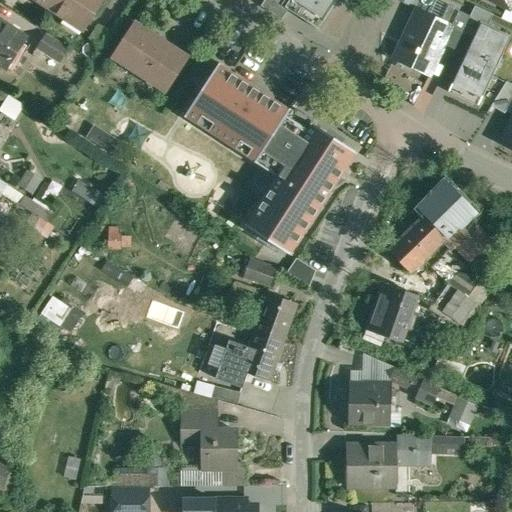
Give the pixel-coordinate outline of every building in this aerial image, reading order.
[(40,0),(85,29),(104,0),(40,0)] [(278,2),(279,0),(263,0),(260,5),(280,18),(286,7),(278,2)] [(335,0),(279,0),(278,2),(286,7),(318,28),(335,0)] [(442,20),(419,9),(395,60),(429,76),(430,75),(425,72),(439,44),(443,46),(460,11),(449,6),(442,20)] [(12,27),(0,19),(0,62),(9,68),(29,38),(19,32),(20,31),(13,27),(12,27)] [(188,57),(136,23),(115,56),(167,90),(188,57)] [(89,38),(101,46),(111,32),(99,24),(89,38)] [(441,91),(477,108),(508,41),(473,25),(441,91)] [(71,50),(48,34),(38,47),(62,63),(71,50)] [(292,108),(219,61),(183,116),(278,177),(247,224),(291,252),(354,153),(311,126),(307,133),(285,119),(292,108)] [(511,83),(507,81),(492,106),(507,113),(511,102),(511,83)] [(11,96),(2,110),(18,120),(27,105),(11,96)] [(511,120),(498,147),(511,153),(511,120)] [(124,145),(94,125),(86,138),(116,158),(124,145)] [(41,179),(28,171),(19,187),(32,194),(41,179)] [(96,191),(79,181),(72,192),(89,202),(96,191)] [(428,213),(390,250),(412,273),(449,238),(472,262),(493,242),(469,218),(475,212),(452,187),(451,188),(446,187),(445,187),(423,208),(428,213)] [(52,213),(25,197),(19,206),(39,218),(46,223),(52,213)] [(46,223),(39,218),(32,229),(47,238),(53,227),(46,223)] [(119,228),(109,228),(109,249),(119,249),(119,228)] [(467,266),(451,249),(433,267),(449,283),(450,283),(467,266)] [(288,258),(281,273),(302,283),(309,269),(288,258)] [(281,270),(253,259),(247,276),(274,287),(281,270)] [(133,278),(107,261),(101,270),(127,287),(133,278)] [(419,295),(385,283),(378,302),(380,303),(371,328),(404,340),(419,295)] [(450,283),(449,283),(434,304),(462,323),(477,302),(450,283)] [(298,303),(271,294),(257,331),(284,341),(298,303)] [(71,308),(52,296),(41,313),(60,326),(71,308)] [(69,332),(83,311),(73,305),(71,308),(60,326),(69,332)] [(284,341),(257,331),(242,371),(244,371),(244,372),(270,381),(284,341)] [(242,375),(216,366),(212,377),(239,387),(244,372),(244,371),(242,375)] [(425,382),(396,370),(391,381),(420,394),(425,382)] [(364,386),(365,388),(352,388),(351,421),(371,422),(371,421),(389,418),(388,409),(392,409),(392,386),(364,386)] [(436,390),(433,398),(449,404),(444,417),(465,425),(473,404),(436,390)] [(218,411),(182,411),(182,425),(218,425),(218,411)] [(238,431),(218,431),(218,425),(182,425),(182,440),(202,440),(202,467),(238,467),(238,431)] [(434,436),(404,434),(404,451),(433,452),(434,436)] [(398,447),(351,447),(351,470),(353,470),(352,483),(351,483),(351,485),(398,484),(398,483),(396,483),(396,465),(398,465),(398,447)] [(62,455),(56,477),(70,480),(76,458),(62,455)] [(12,468),(0,463),(0,485),(6,487),(12,468)] [(163,483),(162,467),(145,468),(146,485),(163,483)] [(148,511),(148,488),(112,488),(112,511),(148,511)] [(245,499),(184,499),(183,511),(257,511),(258,505),(245,505),(245,499)]
